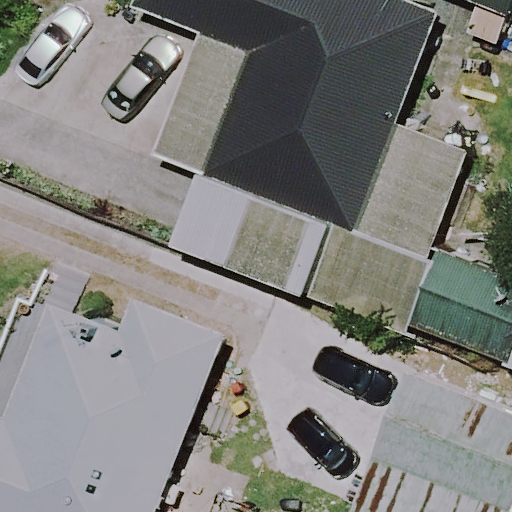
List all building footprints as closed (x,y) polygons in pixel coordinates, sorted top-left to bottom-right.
[(444,18),(397,0),(154,0),(150,11),(204,31),(156,158),(213,179),(184,255),(297,297),(324,223),(433,264),(474,157),(401,130),(444,18)] [(511,0),(451,0),(511,19),(511,0)] [(511,294),(448,263),(418,323),(511,368),(511,294)] [(0,511),(167,511),(230,359),(65,291),(12,421),(0,415),(0,511)] [(511,511),(511,413),(416,374),(359,511),(511,511)]
